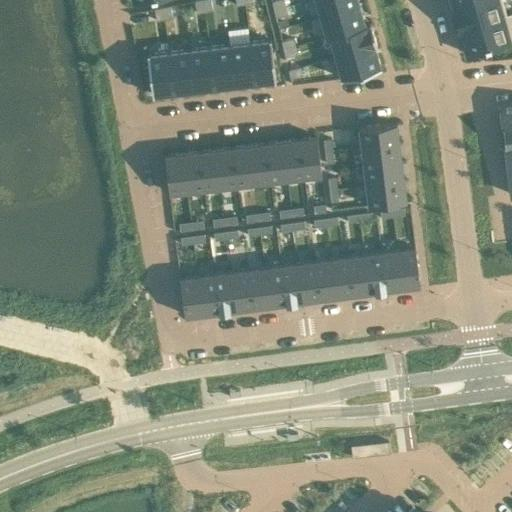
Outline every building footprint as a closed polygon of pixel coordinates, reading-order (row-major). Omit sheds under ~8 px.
[(202,0),(194,0),(196,12),(204,11),(202,0)] [(210,0),(202,0),(204,11),(212,9),(210,0)] [(283,0),(272,0),(271,0),(273,8),(285,5),(283,0)] [(357,0),(315,0),(320,16),(359,5),(357,0)] [(454,6),(453,7),(459,29),(461,29),(460,28),(506,15),(506,14),(501,0),(480,0),(454,7),(454,6)] [(170,5),(162,6),(164,18),(172,17),(170,5)] [(285,5),(273,8),(275,16),(287,13),(285,5)] [(359,5),(320,16),(326,36),(329,35),(365,25),(359,5)] [(162,6),(154,8),(156,20),(164,18),(162,6)] [(506,15),(460,28),(461,29),(468,53),(486,48),(486,46),(511,37),(511,17),(511,13),(506,14),(506,15)] [(365,25),(329,35),(335,56),(374,45),(376,44),(370,23),(365,25)] [(293,37),(281,40),(283,48),(295,45),(293,37)] [(270,38),(249,41),(254,81),(275,79),(270,38)] [(249,41),(229,43),(234,84),(254,81),(249,41)] [(229,43),(209,46),(213,86),(234,84),(229,43)] [(295,45),(283,48),(285,56),(297,53),(295,45)] [(374,45),(335,56),(341,77),(380,66),(374,45)] [(209,46),(188,48),(193,88),(213,86),(209,46)] [(188,48),(168,50),(173,91),(193,88),(188,48)] [(148,66),(145,66),(147,81),(150,81),(152,93),(173,91),(168,50),(147,53),(148,66)] [(300,66),(288,69),(290,77),(302,74),(300,66)] [(511,106),(501,108),(503,125),(511,124),(511,106)] [(396,121),(358,126),(361,146),(399,141),(396,121)] [(503,125),(502,125),(504,143),(505,143),(505,142),(511,141),(511,124),(503,125)] [(316,135),(299,137),(303,175),(321,173),(316,135)] [(299,137),(282,139),(287,177),(303,175),(299,137)] [(331,137),(323,138),(324,150),(332,149),(331,137)] [(282,139),(265,141),(270,179),(287,177),(282,139)] [(265,141),(249,143),(253,181),(270,179),(265,141)] [(399,141),(361,146),(363,165),(401,160),(399,141)] [(249,143),(232,145),(237,183),(253,181),(249,143)] [(232,145),(215,147),(220,185),(237,183),(232,145)] [(215,147),(198,149),(203,187),(220,185),(215,147)] [(198,149),(182,151),(186,189),(203,187),(198,149)] [(332,149),(324,150),(326,162),(334,161),(332,149)] [(182,151),(164,154),(169,191),(186,189),(182,151)] [(401,160),(363,165),(365,184),(403,179),(401,160)] [(335,175),(327,176),(329,188),(337,187),(335,175)] [(403,179),(365,184),(368,204),(406,199),(403,179)] [(337,187),(329,188),(330,200),(338,199),(337,187)] [(325,202),(313,204),(314,212),(326,210),(325,202)] [(302,205),(290,207),(291,215),(303,213),(302,205)] [(404,206),(392,208),(393,215),(405,214),(404,206)] [(290,207),(278,208),(279,216),(291,215),(290,207)] [(392,208),(380,209),(381,217),(393,215),(392,208)] [(269,210),(257,211),(258,219),(270,218),(269,210)] [(370,210),(358,212),(359,220),(371,218),(370,210)] [(257,211),(245,213),(246,221),(258,219),(257,211)] [(358,212),(346,214),(347,221),(359,220),(358,212)] [(236,214),(224,216),(225,224),(237,222),(236,214)] [(337,215),(325,216),(326,224),(338,223),(337,215)] [(224,216),(212,217),(213,225),(225,224),(224,216)] [(325,216),(313,218),(314,226),(326,224),(325,216)] [(202,218),(190,220),(191,228),(203,226),(202,218)] [(304,219),(292,221),(293,229),(305,227),(304,219)] [(190,220),(178,222),(179,230),(191,228),(190,220)] [(292,221),(280,222),(281,230),(293,229),(292,221)] [(270,224),(258,225),(259,233),(271,231),(270,224)] [(258,225),(246,227),(247,235),(259,233),(258,225)] [(237,228),(225,229),(226,237),(238,236),(237,228)] [(225,229),(213,231),(214,239),(226,237),(225,229)] [(204,232),(192,234),(193,242),(205,240),(204,232)] [(192,234),(180,235),(181,243),(193,242),(192,234)] [(415,245),(397,247),(402,285),(420,283),(415,245)] [(397,247),(380,249),(385,287),(402,285),(397,247)] [(380,249),(364,252),(369,290),(385,287),(380,249)] [(364,252),(347,254),(352,292),(369,290),(364,252)] [(347,254),(330,256),(335,294),(352,292),(347,254)] [(330,256),(314,258),(319,296),(335,294),(330,256)] [(314,258),(297,261),(302,299),(319,296),(314,258)] [(297,261),(280,263),(285,301),(302,299),(297,261)] [(280,263),(264,265),(269,303),(285,301),(280,263)] [(264,265),(247,267),(252,305),(269,303),(264,265)] [(247,267),(230,269),(235,307),(252,305),(247,267)] [(230,269),(213,272),(218,310),(235,307),(230,269)] [(213,272),(197,274),(202,312),(218,310),(213,272)] [(197,274),(180,276),(184,314),(202,312),(197,274)] [(350,444),(352,456),(390,452),(388,440),(350,444)]
